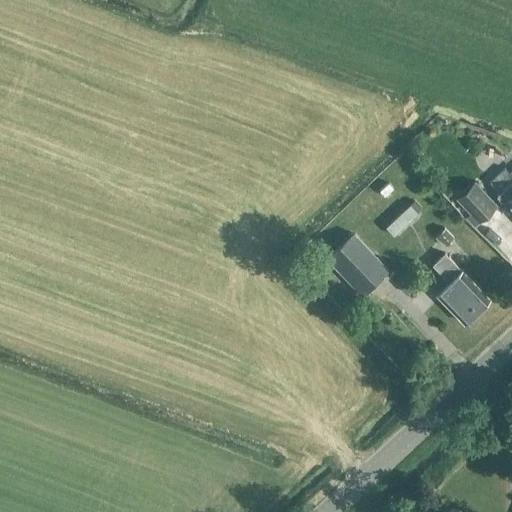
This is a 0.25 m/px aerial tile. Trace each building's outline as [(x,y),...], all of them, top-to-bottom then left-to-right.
[(488,182),(497,192),(495,193),(511,210),(511,167),(507,172),(503,167),(488,182)] [(373,185),(381,196),(391,189),(383,178),(373,185)] [(496,206),(495,204),(474,181),(454,199),(469,214),(466,217),(474,225),(496,206)] [(385,227),(393,236),(417,213),(409,205),(385,227)] [(452,238),(443,228),(436,235),(437,237),(433,242),(440,249),(444,244),(445,246),(452,238)] [(361,295),(387,270),(353,233),(327,259),(361,295)] [(444,253),(433,264),(432,265),(448,283),(436,295),(464,323),(489,299),(461,269),(461,270),(444,253)]
